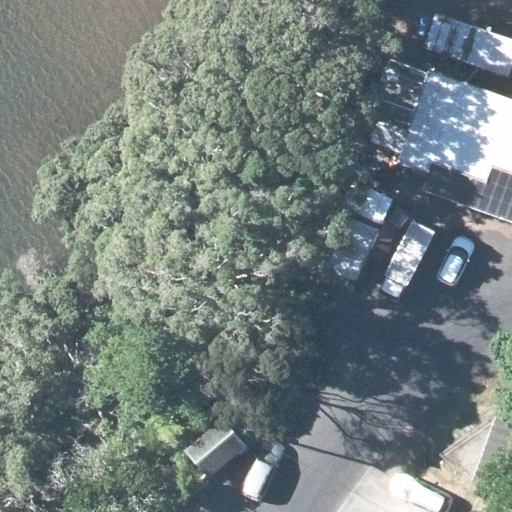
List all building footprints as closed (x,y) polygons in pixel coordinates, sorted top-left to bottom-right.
[(430,48),(511,74),(511,37),(442,16),(430,48)] [(511,89),(445,65),(445,69),(407,56),(376,146),(440,168),(434,189),(483,208),(488,195),(511,203),(511,89)] [(354,285),(379,223),(345,209),(320,272),(354,285)] [(511,418),(503,415),(480,480),(511,491),(511,418)] [(219,481),(256,446),(230,418),(193,452),(219,481)]
